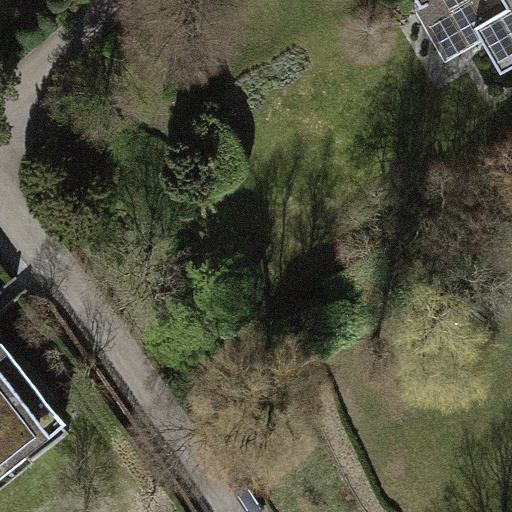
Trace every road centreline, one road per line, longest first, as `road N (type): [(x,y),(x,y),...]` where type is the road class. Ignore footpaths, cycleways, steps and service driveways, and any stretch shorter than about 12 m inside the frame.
road 1 (residential): [(0,194),(33,229),(222,511)]
road 2 (unknown): [(0,106),(32,66),(118,0)]
